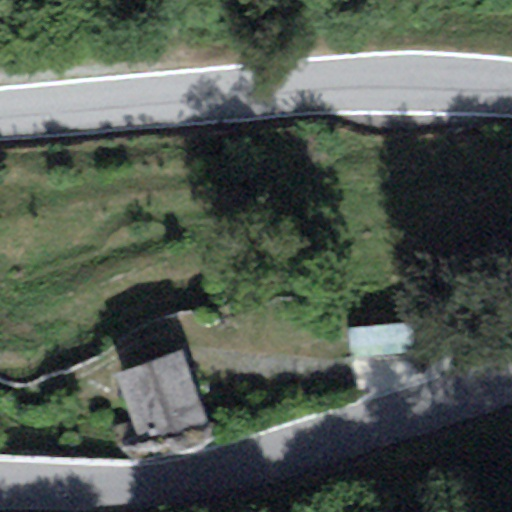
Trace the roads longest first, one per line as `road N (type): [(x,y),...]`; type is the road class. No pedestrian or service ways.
road 1 (unclassified): [(511,380),(165,484),(0,485)]
road 2 (unclassified): [(0,115),(295,91),(511,93)]
